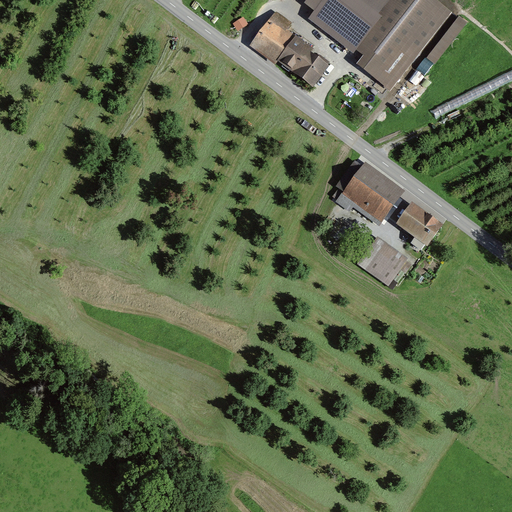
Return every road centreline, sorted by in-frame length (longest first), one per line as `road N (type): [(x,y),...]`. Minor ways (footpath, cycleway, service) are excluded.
road 1 (tertiary): [(167,0),(511,260)]
road 2 (track): [(239,54),(269,10),(293,10),(340,56),(336,76),(310,108)]
road 3 (track): [(511,90),(377,159)]
